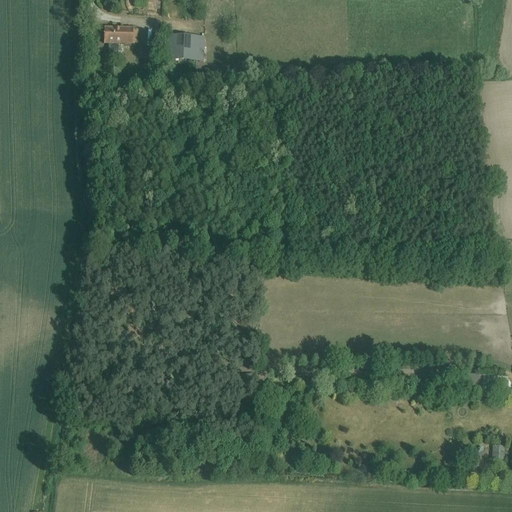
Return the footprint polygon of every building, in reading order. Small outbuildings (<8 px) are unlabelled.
[(104,31),(103,46),(108,47),(108,56),(117,56),(117,46),(137,46),(138,32),(104,31)] [(156,35),(155,46),(162,46),(162,63),(203,65),(204,40),(163,38),(163,35),(156,35)] [(461,379),(459,384),(481,393),(509,396),(510,386),(507,384),(507,381),(471,377),(461,379)] [(264,410),(264,425),(266,425),(266,428),(279,428),(280,410),(264,410)] [(493,449),(491,462),(503,463),(504,450),(493,449)]
